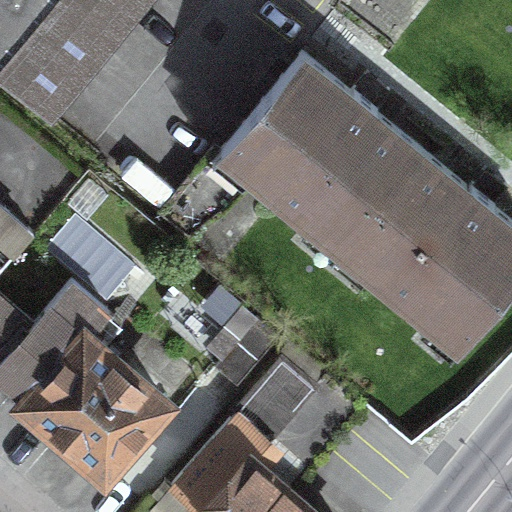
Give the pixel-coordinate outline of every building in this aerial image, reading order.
[(55,0),(0,67),(0,70),(45,108),(134,0),(55,0)] [(0,0),(0,67),(55,0),(0,0)] [(429,0),(340,0),(336,5),(389,49),(429,0)] [(341,243),(421,146),(372,106),(376,102),(354,83),(350,88),(302,49),(223,146),(275,188),(341,243)] [(275,188),(223,146),(165,216),(217,258),(275,188)] [(421,146),(341,243),(460,340),(511,276),(511,220),(490,203),(494,198),(471,180),(467,184),(421,146)] [(0,199),(0,266),(33,228),(0,199)] [(26,398),(105,466),(144,421),(156,431),(173,410),(162,400),(165,397),(102,343),(123,320),(72,276),(34,320),(0,290),(0,371),(28,396),(26,398)] [(257,314),(214,363),(237,382),(279,333),(257,314)] [(203,511),(221,490),(254,454),(317,382),(315,381),(283,353),(236,406),(238,407),(170,483),(203,511)] [(315,381),(317,382),(254,454),(291,487),(364,403),(326,369),(315,381)] [(319,511),(291,487),(254,454),(221,490),(246,511),(245,511),(319,511)]
